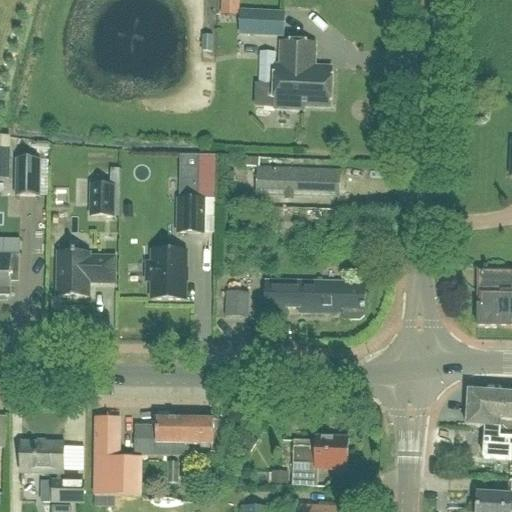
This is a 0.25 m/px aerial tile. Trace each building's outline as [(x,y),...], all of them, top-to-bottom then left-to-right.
[(304,106),(330,108),(332,70),(314,70),(315,46),(281,44),(280,68),(276,68),(274,110),(304,111),(304,106)] [(0,168),(8,168),(9,150),(0,150),(0,168)] [(16,198),(39,198),(40,162),(16,161),(16,198)] [(257,192),(337,195),(339,172),(258,169),(257,192)] [(91,219),(113,219),(113,187),(91,186),(91,219)] [(177,235),(203,235),(204,201),(178,201),(177,235)] [(31,221),(49,219),(48,202),(29,203),(31,221)] [(363,217),(376,217),(376,202),(362,203),(363,217)] [(59,254),(58,299),(88,300),(88,284),(114,285),(115,260),(89,259),(89,255),(75,255),(76,253),(72,253),(72,255),(59,254)] [(152,283),(151,301),(185,302),(186,253),(152,253),(152,266),(147,265),(147,283),(152,283)] [(19,257),(0,256),(0,302),(5,302),(6,299),(10,300),(11,275),(19,275),(19,257)] [(478,330),(511,330),(511,272),(479,272),(478,330)] [(345,286),(267,284),(266,315),(345,317),(344,323),(361,323),(365,319),(366,285),(345,285),(345,286)] [(225,320),(249,321),(250,295),(226,294),(225,320)] [(511,396),(469,393),(466,428),(486,430),(503,431),(502,444),(511,444),(511,396)] [(120,460),(121,420),(96,420),(95,507),(114,508),(114,498),(142,498),(142,461),(120,460)] [(215,423),(157,422),(157,429),(135,429),(135,457),(188,458),(188,446),(215,446),(215,423)] [(483,459),(511,461),(511,444),(502,444),(503,431),(486,430),(483,459)] [(259,443),(243,433),(235,445),(251,455),(259,443)] [(348,472),(349,441),(317,439),(317,444),(294,443),(292,488),(318,489),(318,471),(348,472)] [(53,484),(53,485),(42,485),(41,504),(84,505),(84,485),(62,484),(62,476),(63,476),(64,446),(21,445),(21,475),(57,475),(57,484),(53,484)] [(179,486),(180,465),(169,465),(169,486),(179,486)] [(288,486),(288,474),(273,473),(272,486),(288,486)] [(511,511),(511,498),(478,496),(477,511),(511,511)]
